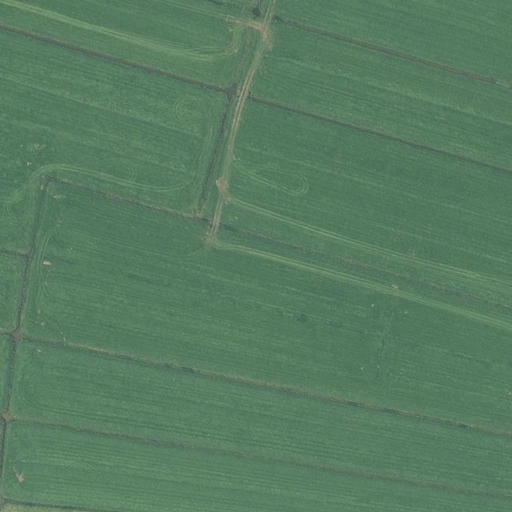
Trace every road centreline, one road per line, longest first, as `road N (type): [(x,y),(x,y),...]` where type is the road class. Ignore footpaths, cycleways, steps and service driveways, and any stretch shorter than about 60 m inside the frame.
road 1 (tertiary): [(324,463),(378,304),(0,204)]
road 2 (tertiary): [(0,474),(324,463)]
